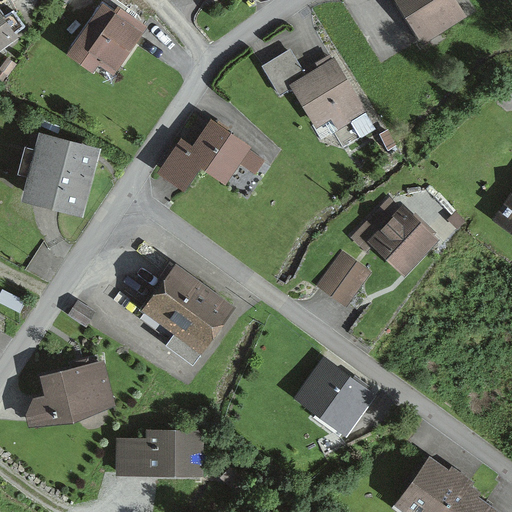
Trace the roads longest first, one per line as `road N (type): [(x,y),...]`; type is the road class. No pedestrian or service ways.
road 1 (residential): [(511,467),(124,187)]
road 2 (residential): [(0,377),(124,187)]
road 3 (residential): [(124,187),(212,60)]
